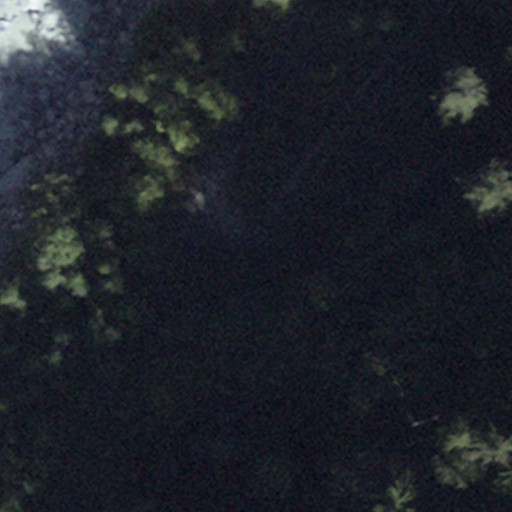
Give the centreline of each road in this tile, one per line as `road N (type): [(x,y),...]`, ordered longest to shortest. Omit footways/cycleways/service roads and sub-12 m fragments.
road 1 (track): [(63,511),(161,333),(247,118),(305,0)]
road 2 (track): [(204,224),(258,218),(377,110),(443,0)]
